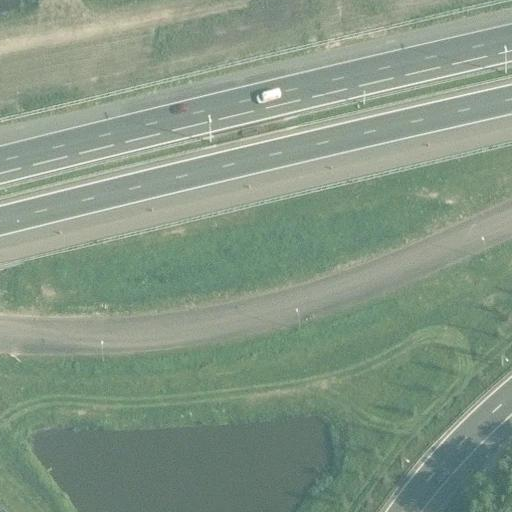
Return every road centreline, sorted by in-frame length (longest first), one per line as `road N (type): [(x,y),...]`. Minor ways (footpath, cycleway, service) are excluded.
road 1 (motorway): [(0,330),(118,332),(231,316),(375,274),(511,214)]
road 2 (motorway): [(511,45),(0,170)]
road 3 (motorway): [(0,222),(511,102)]
road 4 (motorway): [(404,511),(511,396)]
